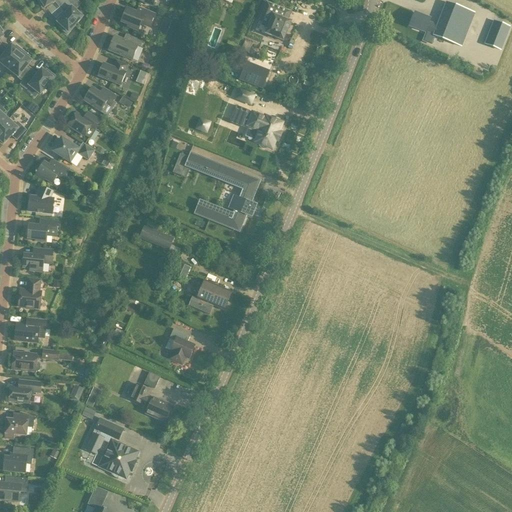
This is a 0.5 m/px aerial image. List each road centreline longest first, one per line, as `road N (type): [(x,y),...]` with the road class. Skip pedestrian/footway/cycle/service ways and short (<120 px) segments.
road 1 (tertiary): [(167,511),(375,0)]
road 2 (residential): [(12,181),(77,74)]
road 3 (residential): [(2,302),(12,181)]
